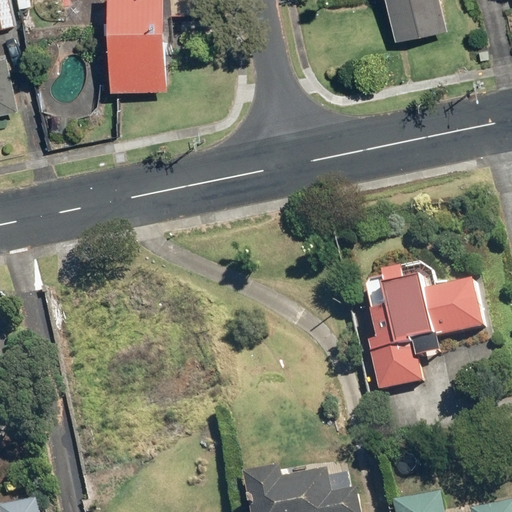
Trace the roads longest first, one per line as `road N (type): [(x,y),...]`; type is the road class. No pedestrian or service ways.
road 1 (residential): [(0,222),(291,163)]
road 2 (residential): [(291,163),(503,118)]
road 3 (residential): [(291,163),(260,0)]
